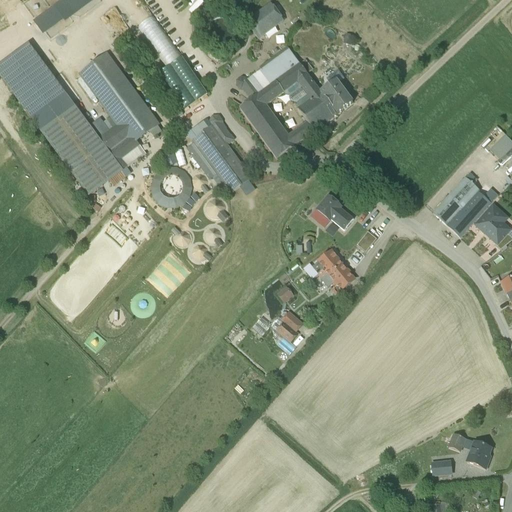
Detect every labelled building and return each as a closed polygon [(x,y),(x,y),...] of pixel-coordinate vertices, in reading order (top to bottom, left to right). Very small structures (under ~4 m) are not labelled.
[(64,0),(74,14),(94,0),(64,0)] [(43,34),(62,19),(52,6),(33,21),(43,34)] [(276,10),(250,26),(260,43),(286,26),(276,10)] [(180,58),(154,16),(139,25),(165,68),(180,58)] [(64,96),(28,47),(0,67),(0,76),(31,119),(64,96)] [(247,83),(257,97),(258,97),(299,66),(289,51),(248,81),(247,83)] [(114,55),(89,73),(128,124),(107,140),(81,106),(43,135),(90,196),(128,167),(116,151),(132,138),(137,144),(166,122),(114,55)] [(305,62),(299,66),(307,76),(312,72),(305,62)] [(299,66),(258,97),(266,108),(284,94),(307,125),(314,133),(337,116),(320,94),(307,76),(299,66)] [(326,81),(331,87),(336,83),(339,85),(344,81),(338,73),(326,81)] [(248,99),(252,101),(257,97),(247,83),(248,81),(242,79),(237,82),(236,88),(241,92),(244,93),(248,99)] [(331,87),(320,94),(337,116),(353,104),(339,85),(336,83),(331,87)] [(277,161),(295,147),(288,138),(266,108),(258,97),(257,97),(252,101),(240,110),(277,161)] [(299,130),(306,139),(314,133),(307,125),(299,130)] [(510,152),(511,154),(511,143),(497,127),(480,143),(499,163),(510,152)] [(213,129),(194,144),(231,195),(251,180),(213,129)] [(299,130),(288,138),(295,147),(306,139),(299,130)] [(194,189),(198,190),(201,190),(205,189),(207,186),(208,182),(207,179),(204,176),(201,174),(197,174),(194,176),(192,179),(191,182),(192,186),(194,189)] [(469,176),(465,180),(474,188),(478,184),(469,176)] [(469,204),(479,193),(474,188),(465,180),(465,179),(432,214),(446,228),(469,204)] [(472,207),(481,216),(498,198),(489,189),(482,196),(472,207)] [(469,204),(472,207),(482,196),(479,193),(469,204)] [(315,212),(330,224),(331,222),(341,210),(342,209),(328,197),(315,212)] [(211,219),(216,220),(220,218),(223,215),(225,211),(225,207),(222,203),(219,201),(214,200),(210,201),(207,204),(205,208),(206,213),(208,216),(211,219)] [(459,239),(481,216),(472,207),(469,204),(446,228),(459,239)] [(493,206),(474,227),(495,246),(497,248),(508,236),(511,232),(504,225),(509,220),(493,206)] [(341,210),(331,222),(344,233),(354,221),(341,210)] [(325,233),(332,238),(338,231),(331,225),(325,233)] [(206,240),(209,243),(212,244),(216,243),(219,240),(220,236),(219,232),(216,230),(213,229),(209,230),(206,232),(205,236),(206,240)] [(176,245),(180,247),(184,247),(187,245),(189,242),(189,238),(187,234),(184,232),(180,232),(176,234),(174,238),(174,242),(176,245)] [(364,253),(375,240),(367,232),(355,246),(364,253)] [(500,253),(511,242),(511,240),(508,236),(497,248),(495,246),(494,248),(500,253)] [(199,260),(203,260),(206,257),(207,253),(207,249),(204,246),(200,245),(196,246),(193,248),(192,252),(193,256),(195,259),(199,260)] [(338,261),(328,249),(315,260),(316,262),(310,266),(318,276),(324,271),(326,273),(332,268),(331,267),(338,261)] [(347,272),(338,261),(331,267),(332,268),(326,273),(324,271),(318,276),(321,280),(327,275),(333,283),(347,272)] [(306,282),(295,268),(289,273),(294,280),(296,278),(302,285),(306,282)] [(353,281),(347,272),(333,283),(327,275),(321,280),(328,289),(333,285),(335,288),(332,290),(333,291),(333,293),(335,296),(338,296),(342,294),(342,292),(347,288),(347,287),(348,286),(348,285),(353,281)] [(511,278),(501,284),(506,295),(511,292),(511,278)] [(291,287),(279,296),(284,302),(296,293),(291,287)] [(288,344),(304,326),(289,313),(273,330),(288,344)] [(102,315),(103,334),(121,333),(120,314),(102,315)] [(261,337),(269,327),(260,320),(252,329),(261,337)] [(278,347),(288,355),(293,348),(283,340),(278,347)] [(449,449),(460,454),(465,441),(453,436),(449,449)] [(491,451),(472,444),(468,453),(470,454),(466,464),(485,471),(488,463),(487,462),(491,451)] [(433,478),(451,476),(450,464),(432,466),(433,478)] [(470,494),(476,498),(481,491),(475,487),(470,494)] [(432,511),(453,510),(452,496),(431,497),(432,511)]
